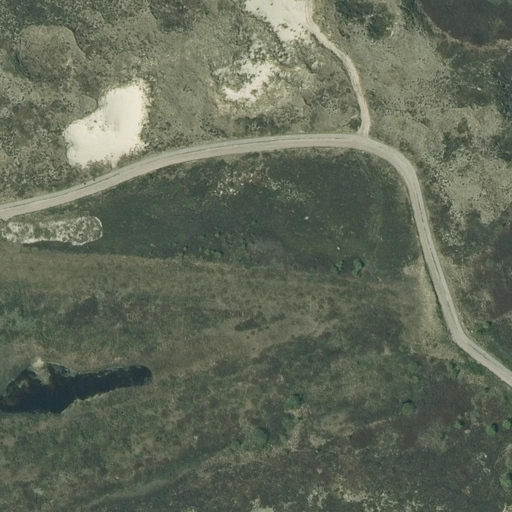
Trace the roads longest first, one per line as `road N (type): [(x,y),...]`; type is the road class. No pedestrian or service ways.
road 1 (unknown): [(0,216),(201,155),(320,143),(370,149),(408,180),(454,334),(511,384)]
road 2 (track): [(306,0),(315,36),(355,93),(360,139)]
